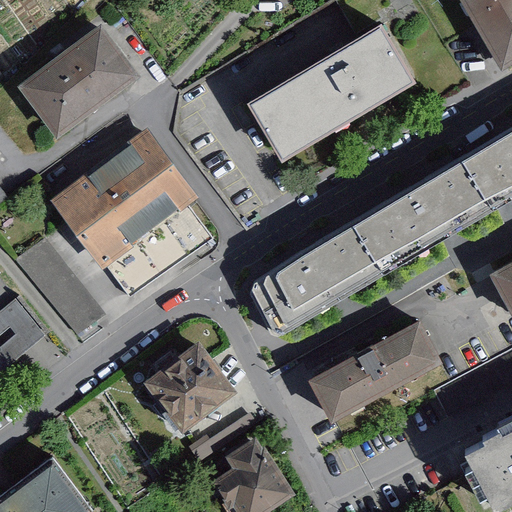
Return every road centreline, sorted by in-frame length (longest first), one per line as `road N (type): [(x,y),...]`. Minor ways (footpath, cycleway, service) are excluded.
road 1 (residential): [(206,285),(511,99)]
road 2 (residential): [(0,440),(206,285)]
road 3 (residential): [(206,285),(327,511)]
road 4 (unknown): [(145,101),(39,162),(24,160),(0,136)]
road 5 (unknown): [(248,234),(145,101)]
road 6 (unknown): [(145,101),(257,2)]
